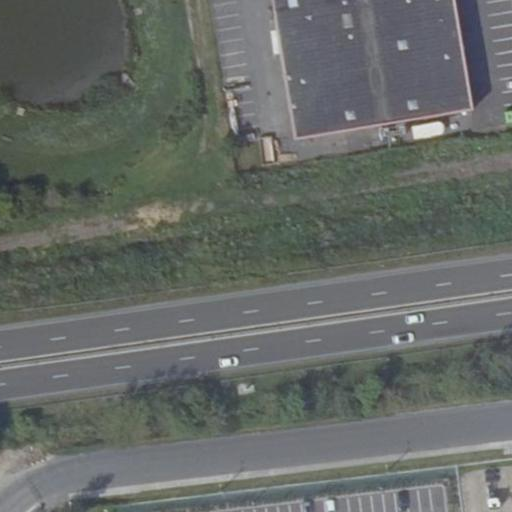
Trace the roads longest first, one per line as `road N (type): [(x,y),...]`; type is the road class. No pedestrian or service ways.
road 1 (trunk): [(511,224),(67,297),(0,322)]
road 2 (trunk): [(511,276),(0,348)]
road 3 (trunk): [(0,386),(511,314)]
road 4 (unclassified): [(14,498),(66,473),(511,422)]
